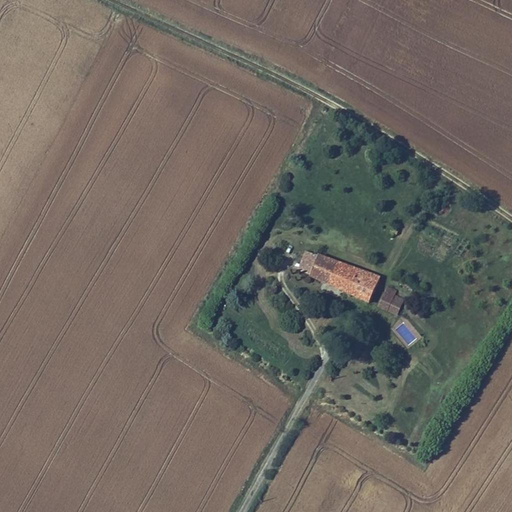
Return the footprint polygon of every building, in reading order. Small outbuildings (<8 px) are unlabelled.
[(310,275),(323,281),(333,259),(320,253),(310,275)] [(339,289),(349,266),(333,259),(323,281),(339,289)] [(380,308),(388,284),(349,266),(339,289),(380,308)] [(410,294),(401,290),(392,310),(391,312),(400,315),(410,294)] [(394,329),(408,347),(419,338),(406,320),(394,329)]
